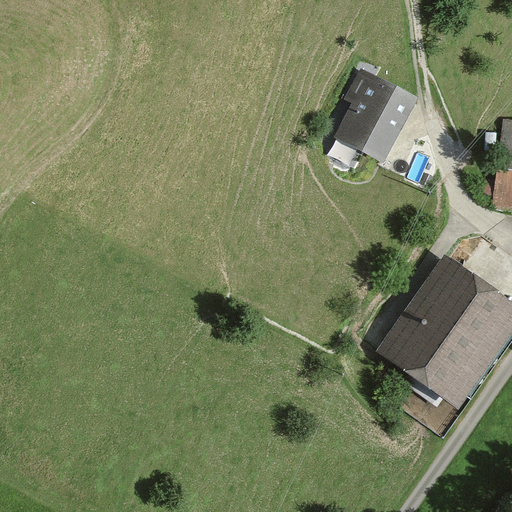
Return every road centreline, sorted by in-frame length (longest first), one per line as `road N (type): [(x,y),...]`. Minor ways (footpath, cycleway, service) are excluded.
road 1 (track): [(416,0),(430,86),(463,193),(479,221),(511,242)]
road 2 (unclassified): [(405,511),(511,358)]
